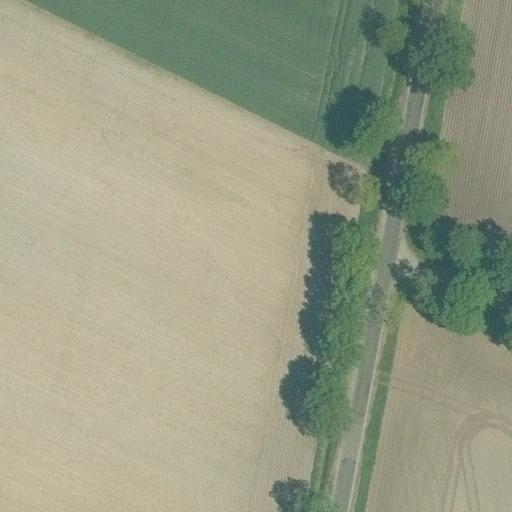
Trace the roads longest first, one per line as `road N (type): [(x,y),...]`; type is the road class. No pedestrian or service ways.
road 1 (tertiary): [(337,511),(435,0)]
road 2 (track): [(511,312),(387,262)]
